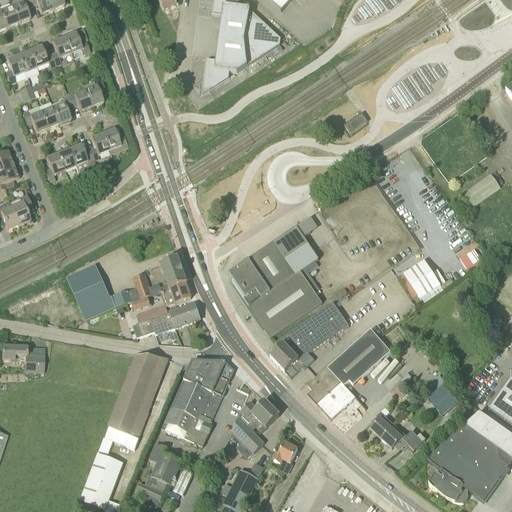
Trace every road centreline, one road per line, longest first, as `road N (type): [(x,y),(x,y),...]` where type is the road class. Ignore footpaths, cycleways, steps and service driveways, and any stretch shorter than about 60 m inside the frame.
road 1 (secondary): [(128,63),(185,252),(227,329)]
road 2 (secondary): [(227,329),(128,63)]
road 3 (secondary): [(415,511),(298,412),(234,339)]
road 4 (residential): [(0,322),(186,354),(209,354),(234,339)]
road 5 (unclassified): [(511,54),(369,153)]
road 6 (unclassified): [(369,153),(281,163),(278,187),(304,195)]
